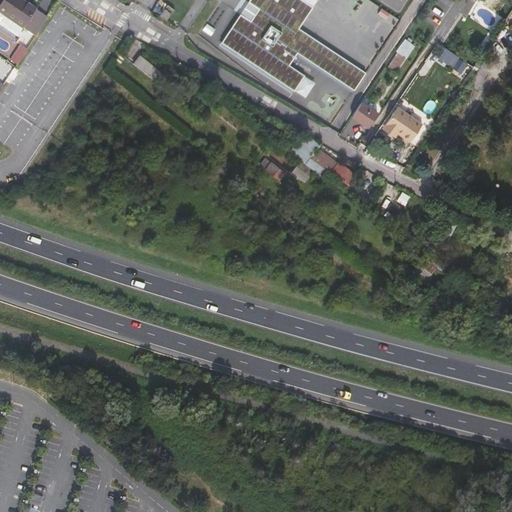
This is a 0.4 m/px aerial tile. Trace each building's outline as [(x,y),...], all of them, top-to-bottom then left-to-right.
[(48,17),(22,0),(0,0),(0,25),(20,38),(23,33),(21,32),(23,28),(36,36),(48,17)] [(222,42),(294,91),(304,76),(289,66),(295,56),(298,52),(354,91),(366,73),(299,28),(313,7),(303,0),(249,0),(250,0),(260,7),(251,21),(241,14),(222,42)] [(260,7),(250,0),(241,14),(251,21),(260,7)] [(166,20),(171,14),(165,8),(159,15),(166,20)] [(395,71),(413,44),(405,38),(396,51),(397,52),(387,67),(395,71)] [(293,93),(294,91),(222,42),(220,46),(293,93)] [(17,64),(27,49),(20,44),(10,60),(17,64)] [(352,93),(354,91),(298,52),(295,56),(352,93)] [(164,75),(140,55),(133,63),(158,83),(164,75)] [(482,55),(477,63),(488,70),(493,62),(482,55)] [(466,73),(470,64),(457,59),(454,68),(466,73)] [(475,90),(488,70),(477,63),(464,84),(457,95),(463,98),(470,87),(475,90)] [(368,128),(378,113),(361,102),(352,117),(368,128)] [(398,107),(382,128),(395,138),(397,136),(407,144),(422,123),(398,107)] [(301,132),(289,151),(301,161),(305,164),(311,158),(318,149),(320,145),(310,137),(301,132)] [(273,161),(278,155),(270,149),(265,155),(273,161)] [(354,174),(338,161),(337,163),(318,149),(311,158),(329,173),(330,172),(346,184),(354,174)] [(219,153),(211,163),(223,174),(232,165),(219,153)] [(265,157),(259,165),(279,181),(285,173),(265,157)] [(314,171),(322,177),(327,171),(311,158),(305,164),(314,171)] [(301,161),(292,171),(305,181),(314,171),(305,164),(301,161)] [(357,176),(354,174),(346,184),(349,187),(357,176)] [(447,215),(429,249),(440,257),(458,221),(447,215)] [(430,250),(424,257),(436,267),(442,272),(450,277),(455,269),(430,250)] [(485,264),(490,256),(484,252),(479,259),(485,264)] [(490,256),(485,264),(491,267),(495,260),(490,256)] [(423,285),(436,267),(424,257),(421,261),(416,268),(410,275),(423,285)] [(416,268),(421,261),(416,257),(411,264),(416,268)] [(455,258),(450,265),(482,290),(488,282),(455,258)]
